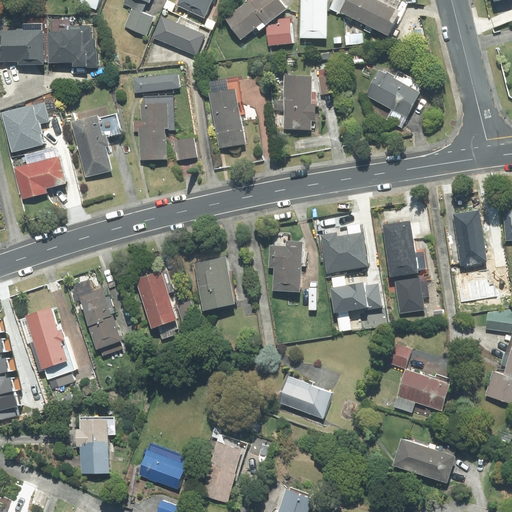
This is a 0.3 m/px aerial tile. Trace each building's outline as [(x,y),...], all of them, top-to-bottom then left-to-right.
[(102,0),(78,0),(77,5),(97,13),(102,0)] [(123,30),(153,43),(160,12),(154,10),(157,0),(123,0),(122,4),(130,10),(123,30)] [(177,0),(174,8),(207,22),(216,0),(177,0)] [(244,0),(222,15),(243,46),(293,14),(283,0),(244,0)] [(298,0),(296,42),(328,44),(330,0),(298,0)] [(399,15),(364,0),(350,0),(340,15),(387,42),(399,15)] [(153,43),(197,59),(207,33),(162,17),(153,43)] [(424,31),(411,30),(410,46),(423,46),(424,31)] [(93,31),(48,34),(50,66),(73,64),(74,72),(95,70),(93,31)] [(45,34),(0,33),(0,63),(19,64),(19,71),(45,71),(45,34)] [(367,52),(352,53),(353,68),(368,66),(367,52)] [(181,75),(134,81),(136,97),(183,91),(181,75)] [(425,100),(381,75),(365,97),(403,126),(425,100)] [(318,82),(286,80),(282,136),(314,138),(318,82)] [(237,93),(209,98),(218,152),(246,149),(237,93)] [(45,101),(1,112),(11,155),(46,147),(40,123),(50,121),(45,101)] [(167,107),(143,107),(144,162),(168,164),(167,107)] [(99,119),(71,126),(85,181),(112,174),(99,119)] [(194,140),(172,142),(174,162),(196,160),(194,140)] [(59,162),(15,171),(22,205),(49,199),(48,192),(64,188),(59,162)] [(480,213),(452,217),(458,267),(486,263),(480,213)] [(409,226),(384,229),(390,277),(415,274),(409,226)] [(362,236),(321,241),(324,274),(366,270),(362,236)] [(303,247),(272,246),(270,297),(301,298),(303,247)] [(227,259),(196,264),(202,312),(234,308),(227,259)] [(162,273),(136,281),(152,331),(178,322),(162,273)] [(419,280),(395,282),(398,315),(422,312),(419,280)] [(377,283),(332,289),(335,312),(380,306),(377,283)] [(104,292),(81,299),(97,349),(120,342),(104,292)] [(192,300),(176,306),(185,330),(201,325),(192,300)] [(56,319),(29,326),(41,373),(68,366),(56,319)] [(511,354),(506,377),(490,372),(482,399),(511,407),(511,354)] [(1,357),(0,356),(0,374),(8,372),(5,359),(1,359),(1,357)] [(452,386),(408,370),(398,397),(442,413),(452,386)] [(6,376),(0,376),(0,411),(18,408),(11,377),(6,378),(6,376)] [(333,392),(289,376),(278,405),(322,421),(333,392)] [(360,401),(345,400),(343,421),(359,422),(360,401)] [(106,423),(79,423),(80,476),(107,475),(106,423)] [(455,454),(401,435),(389,468),(443,487),(455,454)] [(242,454),(218,447),(204,494),(228,501),(242,454)] [(184,466),(146,452),(137,475),(176,490),(184,466)] [(305,511),(310,499),(282,491),(275,511),(305,511)] [(180,511),(183,507),(162,498),(155,511),(180,511)]
